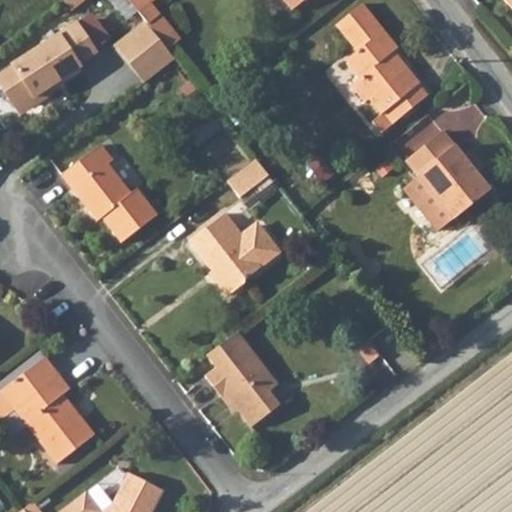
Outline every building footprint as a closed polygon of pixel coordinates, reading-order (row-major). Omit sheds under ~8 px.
[(64,0),(72,9),(83,0),(64,0)] [(156,0),(130,0),(150,23),(151,24),(163,14),(154,2),(156,0)] [(301,0),(284,0),(291,8),(301,0)] [(375,96),(370,100),(383,114),(389,109),(395,104),(404,113),(429,93),(394,52),(399,48),(363,5),(336,26),(361,54),(348,65),(360,79),(375,96)] [(184,39),(163,14),(151,24),(171,50),(184,39)] [(35,98),(47,90),(82,66),(80,63),(98,50),(78,21),(13,64),(15,66),(0,76),(0,80),(17,105),(33,95),(35,98)] [(118,47),(147,85),(178,60),(171,50),(151,24),(150,23),(118,47)] [(370,100),(375,96),(360,79),(352,86),(366,103),(370,100)] [(51,96),(47,90),(35,98),(33,95),(17,105),(23,115),(51,96)] [(398,119),(404,113),(395,104),(389,109),(398,119)] [(438,227),(453,215),(454,216),(490,185),(442,128),(405,160),(417,175),(404,187),(438,227)] [(113,162),(100,146),(61,177),(97,223),(102,220),(122,245),(157,217),(136,192),(131,196),(108,167),(113,162)] [(241,197),(268,175),(256,159),(227,182),(241,197)] [(225,212),(189,241),(212,270),(219,279),(216,281),(227,294),(230,295),(245,282),(245,278),(277,254),(277,246),(260,225),(252,224),(241,233),(225,212)] [(212,270),(209,273),(216,281),(219,279),(212,270)] [(222,400),(227,395),(239,410),(252,427),(280,405),(269,392),(277,385),(237,333),(207,356),(217,368),(205,377),(222,400)] [(45,358),(1,393),(15,411),(58,466),(95,437),(63,396),(70,391),(45,358)] [(0,423),(15,411),(1,393),(0,393),(0,423)] [(233,415),(239,410),(227,395),(222,400),(233,415)] [(151,511),(162,491),(128,473),(113,504),(102,511),(78,511),(75,508),(69,507),(63,511),(151,511)] [(75,508),(78,511),(100,511),(86,494),(69,507),(75,508)] [(45,511),(36,500),(25,509),(27,511),(45,511)]
